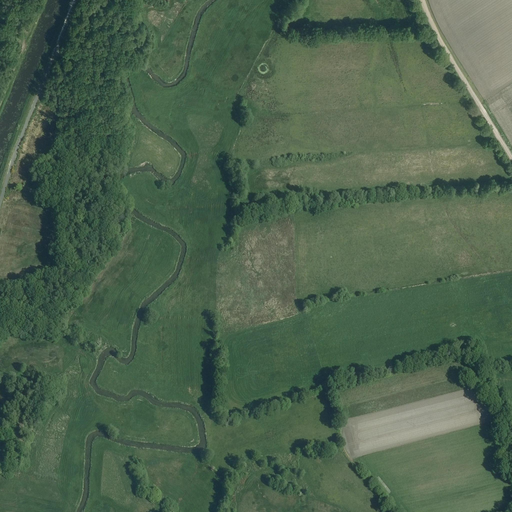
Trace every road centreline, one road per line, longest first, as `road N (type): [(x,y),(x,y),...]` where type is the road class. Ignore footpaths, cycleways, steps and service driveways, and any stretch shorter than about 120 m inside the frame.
road 1 (track): [(511,441),(468,351),(342,381)]
road 2 (unclassified): [(75,0),(0,200)]
road 3 (track): [(511,157),(422,0)]
